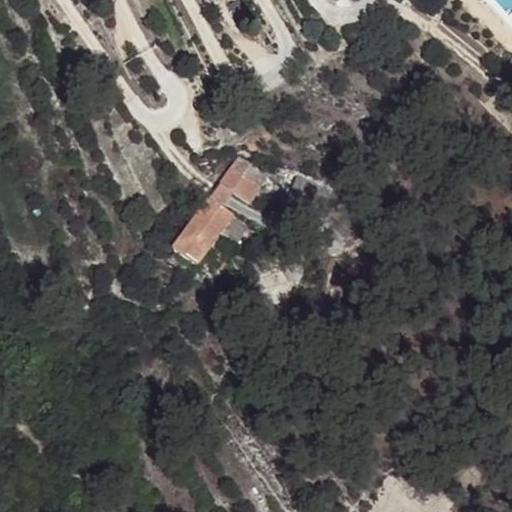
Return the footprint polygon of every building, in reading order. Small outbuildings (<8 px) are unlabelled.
[(325,101),(310,117),(321,128),(328,125),(331,128),(342,116),(325,101)] [(295,105),(282,120),(294,131),(308,143),(321,128),(310,117),(295,105)] [(342,116),(331,128),(364,157),(380,140),(347,111),(342,116)] [(282,120),(269,135),(281,146),(294,131),(282,120)] [(269,135),(229,180),(250,199),(289,154),(281,146),(269,135)] [(380,140),(364,157),(375,166),(391,149),(380,140)] [(375,166),(372,170),(401,195),(428,183),(391,149),(375,166)] [(203,268),(232,212),(201,197),(172,253),(203,268)]
